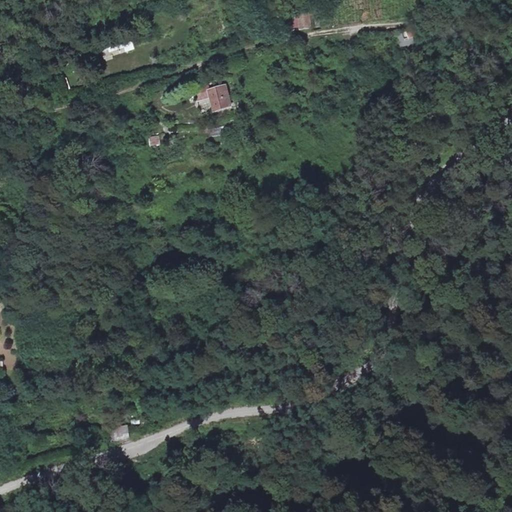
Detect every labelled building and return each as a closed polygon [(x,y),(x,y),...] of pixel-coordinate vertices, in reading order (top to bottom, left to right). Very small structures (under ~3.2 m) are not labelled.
[(381,9),(377,10),(369,10),(369,17),(382,16),(381,9)] [(300,17),(301,25),(311,25),(311,17),(300,17)] [(427,35),(423,22),(412,27),(416,40),(427,35)] [(106,57),(134,48),(130,36),(102,45),(106,57)] [(234,106),(229,85),(214,88),(215,97),(218,110),(231,107),(234,106)] [(201,101),(215,97),(214,88),(199,92),(201,101)] [(0,137),(0,149),(18,144),(15,134),(0,137)] [(151,146),(161,145),(160,135),(150,136),(151,146)] [(129,425),(110,427),(111,440),(130,438),(129,425)]
